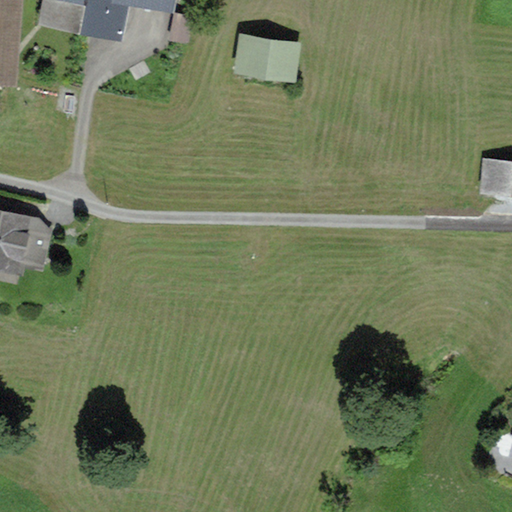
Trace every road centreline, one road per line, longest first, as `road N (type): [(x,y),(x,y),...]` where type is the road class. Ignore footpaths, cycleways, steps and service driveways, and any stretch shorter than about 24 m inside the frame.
road 1 (track): [(0,173),(116,204),(180,211),(511,219)]
road 2 (track): [(99,52),(76,188)]
